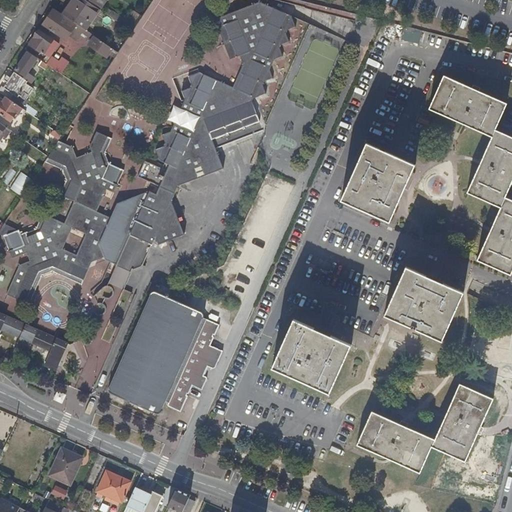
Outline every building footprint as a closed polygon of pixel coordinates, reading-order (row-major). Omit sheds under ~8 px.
[(94,9),(81,0),(74,0),(63,18),(72,24),(85,33),(100,12),(94,9)] [(81,0),(94,9),(100,1),(105,4),(107,0),(81,0)] [(5,238),(14,259),(28,254),(31,262),(22,266),(8,296),(30,306),(44,275),(54,272),(83,285),(93,263),(96,255),(96,252),(103,250),(106,259),(107,262),(118,267),(134,274),(135,271),(143,269),(144,268),(158,239),(161,245),(186,236),(173,202),(180,187),(225,170),(218,151),(214,142),(234,134),(238,143),(265,132),(254,103),(255,101),(267,96),(264,89),(267,83),(275,80),(272,73),(277,61),(285,58),(282,52),(282,50),(284,46),(292,44),(292,43),(289,36),(290,33),(298,30),(298,29),(295,20),(267,7),(262,5),(256,8),(217,22),(231,60),(242,56),(245,66),(235,89),(201,75),(190,79),(194,86),(192,91),(183,94),(187,101),(183,111),(202,119),(195,134),(176,126),(174,131),(168,129),(160,133),(148,158),(160,163),(160,162),(170,166),(167,174),(146,164),(139,179),(161,189),(157,197),(152,194),(150,197),(147,196),(118,207),(112,221),(97,214),(107,192),(114,195),(124,173),(109,166),(105,155),(112,141),(97,135),(91,149),(93,154),(77,160),(73,149),(59,143),(46,163),(64,172),(68,183),(61,197),(76,204),(66,226),(44,216),(38,231),(22,237),(20,232),(5,238)] [(108,12),(105,16),(124,29),(127,25),(108,12)] [(141,18),(132,12),(128,19),(136,25),(141,18)] [(58,38),(68,23),(53,13),(43,28),(58,38)] [(85,33),(72,24),(69,29),(82,38),(85,33)] [(45,55),(53,43),(40,34),(30,48),(45,59),(47,56),(45,55)] [(112,51),(94,39),(89,48),(106,60),(112,51)] [(59,46),(54,42),(53,43),(45,55),(47,56),(51,59),(59,46)] [(37,61),(28,55),(16,73),(25,79),(27,77),(37,61)] [(52,61),(47,68),(50,69),(60,77),(65,70),(52,61)] [(112,62),(108,72),(120,76),(123,66),(112,62)] [(47,68),(42,64),(39,69),(46,74),(50,69),(47,68)] [(24,82),(14,75),(10,81),(7,86),(4,91),(2,89),(0,91),(0,95),(6,100),(21,110),(23,112),(28,104),(26,103),(33,91),(26,87),(27,84),(24,82)] [(35,82),(27,77),(25,79),(24,82),(27,84),(31,87),(35,82)] [(511,273),(511,202),(504,199),(507,194),(511,182),(511,140),(495,133),(507,107),(444,79),(430,111),(492,139),(468,195),(500,209),(477,262),(511,276),(511,273)] [(21,110),(6,100),(2,106),(1,106),(0,107),(0,117),(11,125),(21,110)] [(0,143),(8,132),(0,126),(0,143)] [(62,138),(53,132),(51,136),(60,142),(62,138)] [(214,142),(218,151),(238,143),(234,134),(214,142)] [(414,167),(366,146),(341,203),(389,224),(414,167)] [(0,235),(5,238),(20,232),(5,225),(0,232),(0,235)] [(93,263),(106,259),(103,250),(96,252),(96,255),(93,263)] [(134,274),(118,267),(110,285),(126,292),(134,274)] [(463,295),(407,269),(385,317),(442,342),(463,295)] [(126,292),(110,285),(108,288),(124,295),(126,292)] [(207,346),(216,325),(203,319),(203,316),(203,315),(202,313),(156,292),(154,292),(152,293),(150,295),(114,377),(108,390),(108,391),(109,393),(110,394),(155,415),(157,415),(159,415),(161,413),(163,411),(166,403),(169,404),(168,407),(181,412),(192,387),(201,391),(206,381),(204,378),(203,377),(200,375),(203,366),(206,367),(209,368),(212,368),(219,351),(207,346)] [(0,333),(1,331),(22,340),(16,354),(26,359),(33,345),(53,354),(47,368),(57,373),(70,345),(63,342),(65,337),(57,334),(55,338),(31,328),(33,323),(24,320),(22,324),(0,315),(2,310),(0,309),(0,333)] [(350,346),(294,322),(272,370),(329,394),(350,346)] [(418,339),(412,336),(409,343),(415,345),(418,339)] [(445,418),(434,441),(372,413),(357,446),(389,460),(420,474),(432,447),(464,462),(478,431),(492,400),(459,385),(445,418)] [(58,391),(54,400),(63,404),(67,395),(58,391)] [(83,458),(62,448),(50,475),(70,484),(83,458)] [(92,495),(84,491),(75,510),(77,511),(124,511),(127,508),(130,501),(124,498),(136,473),(108,460),(92,495)] [(52,494),(66,498),(69,489),(55,485),(52,494)] [(145,495),(135,490),(130,501),(127,508),(135,511),(155,511),(162,498),(147,490),(145,495)] [(176,491),(167,510),(170,511),(189,511),(194,503),(188,500),(189,497),(176,491)] [(0,503),(0,511),(18,511),(21,507),(3,498),(0,503)] [(43,511),(69,511),(70,511),(65,508),(50,501),(43,511)]
